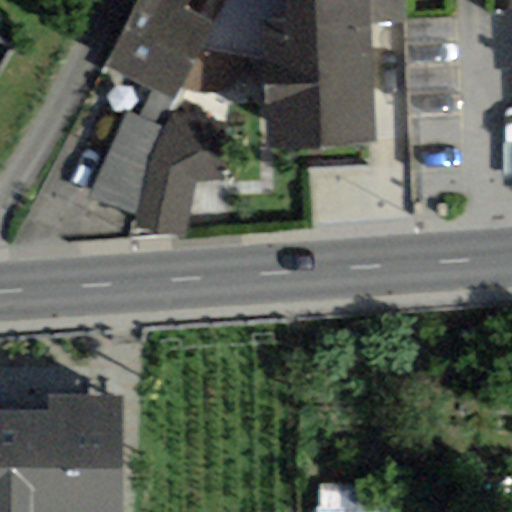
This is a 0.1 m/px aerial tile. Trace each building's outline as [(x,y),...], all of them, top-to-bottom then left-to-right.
[(136,0),(102,66),(171,101),(211,22),(184,8),(188,0),(136,0)] [(258,0),(266,151),(376,145),(370,24),(404,23),(402,0),(258,0)] [(175,111),(162,129),(146,165),(134,215),(131,223),(183,239),(199,179),(219,176),(215,126),(175,111)] [(162,129),(123,113),(85,196),(134,215),(146,165),(162,129)] [(0,413),(0,511),(122,511),(123,395),(48,395),(48,413),(0,413)]
